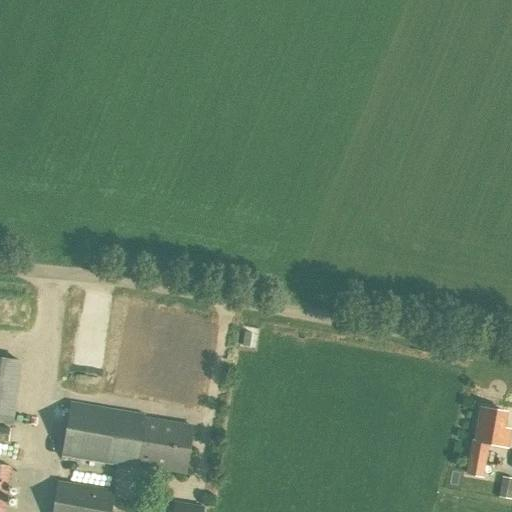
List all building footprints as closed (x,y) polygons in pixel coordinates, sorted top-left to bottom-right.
[(0,422),(13,424),(22,360),(0,357),(0,422)] [(186,474),(193,425),(145,418),(146,414),(70,401),(61,456),(137,470),(137,466),(186,474)] [(506,447),(509,429),(503,428),(506,412),(480,408),(475,440),(471,439),(465,475),(483,478),(489,444),(506,447)] [(0,511),(4,511),(12,466),(0,464),(0,511)] [(511,500),(511,497),(511,478),(502,477),(498,497),(511,500)] [(111,511),(115,491),(56,481),(51,511),(111,511)] [(203,511),(204,506),(174,501),(172,511),(203,511)]
